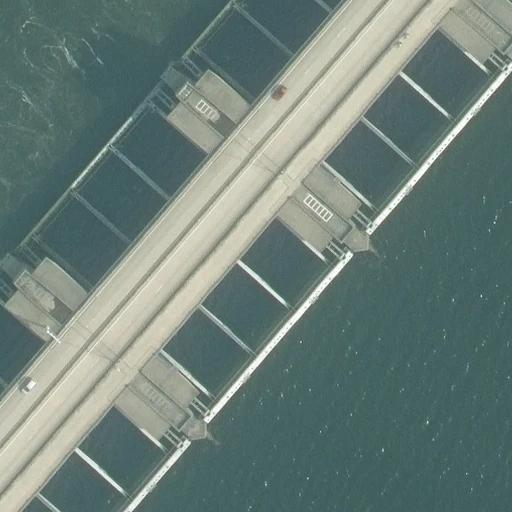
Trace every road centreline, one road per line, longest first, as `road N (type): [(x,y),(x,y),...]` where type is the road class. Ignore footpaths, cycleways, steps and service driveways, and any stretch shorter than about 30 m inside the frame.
road 1 (unclassified): [(0,510),(440,0)]
road 2 (trunk): [(0,470),(405,0)]
road 3 (trunk): [(364,0),(0,421)]
